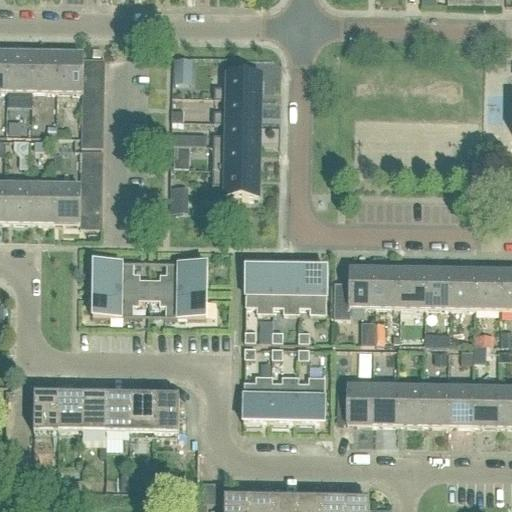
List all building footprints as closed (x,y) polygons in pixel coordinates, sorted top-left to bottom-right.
[(447,0),(447,11),(500,12),(499,0),(447,0)] [(436,1),(422,1),(422,10),(436,10),(436,1)] [(5,99),(30,100),(30,99),(31,61),(6,60),(5,99)] [(30,100),(55,100),(56,61),(31,61),(30,99),(30,100)] [(55,100),(81,101),(81,99),(81,88),(81,77),(81,66),(81,62),(56,61),(55,100)] [(81,66),(81,77),(103,77),(103,67),(81,66)] [(81,77),(81,88),(103,88),(103,77),(81,77)] [(259,107),(260,82),(228,81),(228,95),(214,95),(214,106),(259,107)] [(81,88),(81,99),(102,99),(103,88),(81,88)] [(81,110),(102,110),(102,99),(81,99),(81,101),(81,110)] [(259,131),(259,107),(214,106),(214,107),(227,107),(227,119),(213,119),(213,130),(259,131)] [(81,110),(80,121),(102,121),(102,110),(81,110)] [(80,121),(80,131),(102,132),(102,121),(80,121)] [(258,155),(259,131),(213,130),(213,131),(227,131),(226,143),(213,143),(213,154),(258,155)] [(47,141),(56,142),(56,132),(48,131),(47,141)] [(80,131),(80,142),(102,143),(102,132),(80,131)] [(80,153),(102,154),(102,143),(80,142),(80,153)] [(173,151),(185,151),(185,143),(173,142),(173,151)] [(258,179),(258,155),(213,154),(212,178),(258,179)] [(80,158),(79,169),(101,169),(102,158),(80,158)] [(79,169),(79,180),(101,180),(101,169),(79,169)] [(257,206),(258,179),(212,178),(212,193),(225,193),(225,216),(226,216),(226,215),(241,215),(241,205),(257,206)] [(79,180),(79,191),(101,191),(101,180),(79,180)] [(3,230),(28,231),(29,192),(4,191),(3,230)] [(79,191),(79,193),(79,202),(101,203),(101,191),(79,191)] [(28,231),(53,231),(53,192),(29,192),(28,231)] [(79,193),(53,192),(53,231),(78,232),(78,224),(79,213),(79,202),(79,193)] [(79,202),(79,213),(101,214),(101,203),(79,202)] [(79,213),(78,224),(100,225),(101,214),(79,213)] [(78,224),(78,232),(78,235),(100,236),(100,225),(78,224)] [(92,270),(92,297),(149,298),(149,288),(139,287),(139,282),(133,282),(133,271),(92,270)] [(159,288),(149,288),(149,298),(206,299),(206,272),(166,271),(165,282),(159,282),(159,288)] [(256,321),(271,321),(272,275),(245,274),(245,315),(256,315),(256,321)] [(283,322),(298,322),(299,275),(272,275),(271,321),(273,321),(273,315),(283,315),(283,322)] [(326,276),(299,275),(298,322),(299,322),(299,316),(309,316),(309,322),(325,322),(326,276)] [(350,327),(350,315),(374,315),(375,277),(349,276),(348,291),(334,291),(333,327),(350,327)] [(374,315),(399,316),(400,277),(375,277),(374,315)] [(399,316),(424,316),(425,278),(400,277),(399,316)] [(424,316),(449,317),(449,278),(425,278),(424,316)] [(449,317),(474,317),(474,279),(449,278),(449,317)] [(474,317),(499,317),(499,279),(474,279),(474,317)] [(499,317),(511,317),(511,279),(499,279),(499,317)] [(92,297),(92,324),(133,325),(133,313),(139,313),(139,308),(149,308),(149,298),(92,297)] [(206,326),(206,299),(149,298),(149,308),(159,309),(159,314),(165,314),(165,325),(206,326)] [(374,332),(374,336),(374,351),(384,351),(385,332),(374,332)] [(374,353),(374,351),(374,336),(368,335),(368,341),(361,341),(361,352),(374,353)] [(255,339),(244,339),(244,350),(255,350),(255,339)] [(272,339),(271,350),(282,350),(282,339),(272,339)] [(298,340),(298,350),(308,350),(309,340),(298,340)] [(449,344),(449,353),(461,353),(461,344),(449,344)] [(244,356),(244,366),(255,366),(255,356),(244,356)] [(282,356),(271,356),(271,367),(282,367),(282,356)] [(308,357),(298,356),(298,367),(308,367),(308,357)] [(497,394),(511,394),(511,379),(497,379),(497,394)] [(243,431),(270,431),(271,384),(255,384),(255,390),(244,390),(243,431)] [(270,431),(297,431),(297,385),(281,385),(281,391),(272,391),(272,384),(271,384),(270,431)] [(298,385),(297,385),(297,431),(324,432),(324,385),(308,385),(308,391),(298,391),(298,385)] [(347,432),(372,433),(373,394),(347,394),(347,432)] [(372,433),(397,433),(398,395),(373,394),(372,433)] [(397,433),(422,434),(423,395),(398,395),(397,433)] [(422,434),(447,434),(448,396),(423,395),(422,434)] [(447,434),(472,435),(473,396),(448,396),(447,434)] [(472,435),(497,435),(497,397),(473,396),(472,435)] [(497,435),(511,435),(511,396),(497,397),(497,435)] [(58,441),(59,441),(59,403),(35,403),(34,440),(58,441)] [(59,441),(83,441),(83,404),(59,403),(59,441)] [(83,404),(83,441),(107,441),(107,404),(83,404)] [(107,441),(131,442),(131,404),(107,404),(107,441)] [(131,442),(155,442),(155,405),(131,404),(131,442)] [(155,405),(155,442),(179,443),(180,405),(155,405)] [(223,511),(248,511),(249,506),(224,506),(225,489),(201,489),(200,500),(200,502),(200,510),(206,510),(224,510),(223,511)] [(200,502),(197,502),(196,511),(205,511),(206,510),(200,510),(200,502)]
